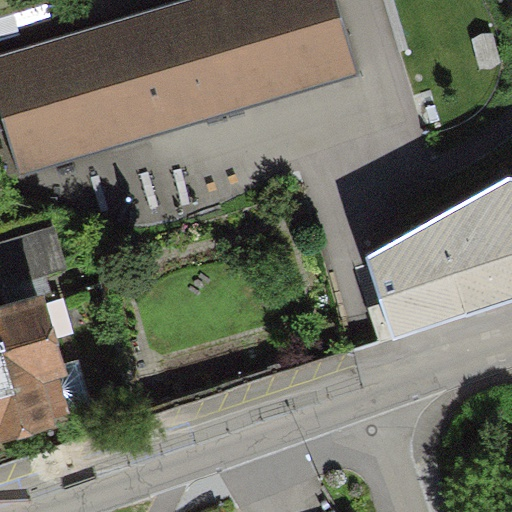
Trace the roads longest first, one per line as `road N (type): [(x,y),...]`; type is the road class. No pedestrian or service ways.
road 1 (residential): [(368,389),(20,511)]
road 2 (residential): [(511,342),(368,389)]
road 3 (residential): [(414,511),(368,389)]
